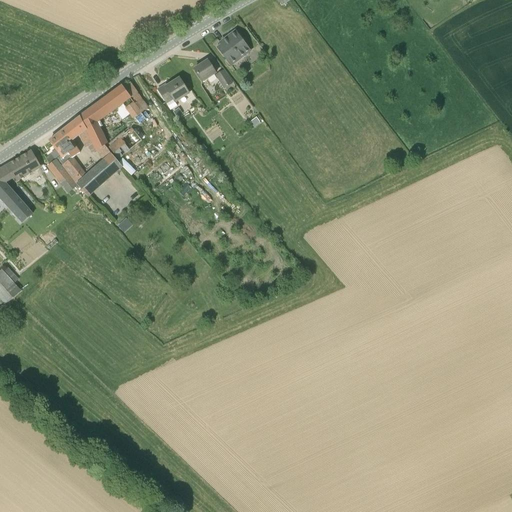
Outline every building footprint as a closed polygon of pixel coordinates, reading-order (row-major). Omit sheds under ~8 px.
[(231,66),(250,51),(235,31),(220,43),(222,45),(218,48),(231,66)] [(202,82),(216,73),(207,61),(194,69),(202,82)] [(216,75),(224,88),(232,83),(224,71),(216,75)] [(175,102),(189,93),(179,79),(166,87),(165,86),(158,90),(166,103),(172,99),(175,102)] [(141,112),(147,107),(130,83),(123,89),(122,87),(90,110),(70,125),(78,136),(80,135),(86,148),(93,144),(97,151),(107,144),(96,122),(115,108),(118,112),(125,107),(126,109),(134,103),(141,112)] [(141,112),(134,103),(126,109),(134,119),(141,114),(140,112),(141,112)] [(182,113),(179,109),(179,108),(173,112),(177,118),(182,114),(182,113)] [(256,118),(250,122),(253,127),(259,122),(256,118)] [(123,166),(159,135),(146,119),(109,148),(123,166)] [(72,141),(78,136),(70,125),(64,130),(49,142),(60,156),(57,159),(77,185),(77,186),(87,197),(122,167),(111,155),(105,146),(98,152),(104,161),(85,178),(82,175),(84,174),(72,158),(80,153),(72,141)] [(17,181),(40,168),(31,152),(6,167),(11,175),(12,174),(14,177),(17,181)] [(68,193),(77,186),(77,185),(57,159),(47,166),(68,193)] [(4,183),(14,177),(12,174),(11,175),(6,167),(0,170),(0,198),(23,223),(32,215),(4,183)] [(125,232),(134,224),(127,217),(119,225),(125,232)] [(0,283),(7,291),(14,284),(19,280),(8,268),(4,272),(1,270),(0,271),(0,283)] [(7,291),(0,283),(0,298),(5,305),(13,298),(7,291)]
